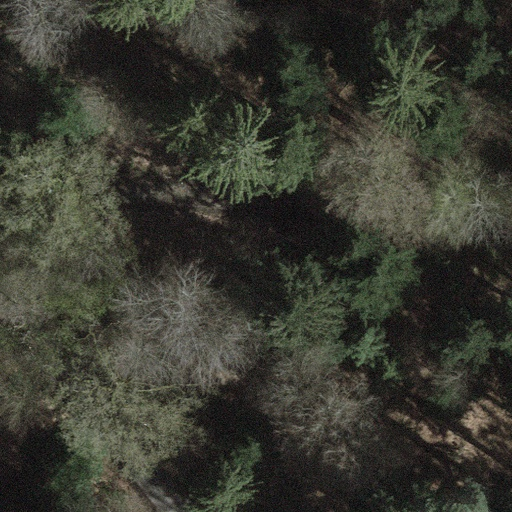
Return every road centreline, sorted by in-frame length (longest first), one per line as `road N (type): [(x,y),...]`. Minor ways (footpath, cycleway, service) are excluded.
road 1 (track): [(0,179),(511,231)]
road 2 (track): [(174,511),(0,294)]
